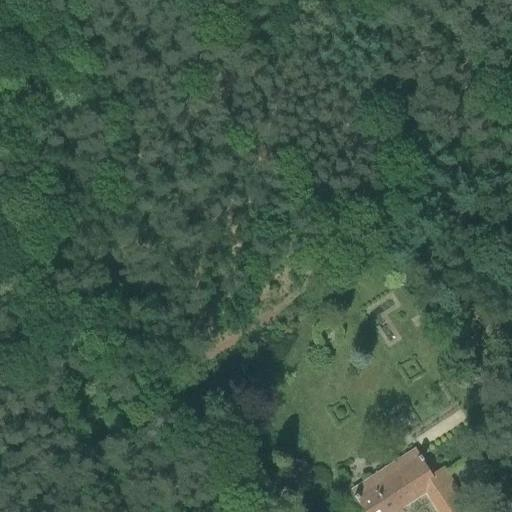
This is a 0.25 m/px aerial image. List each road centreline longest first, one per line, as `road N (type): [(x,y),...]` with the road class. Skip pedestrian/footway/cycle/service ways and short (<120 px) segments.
road 1 (track): [(165,390),(0,237)]
road 2 (track): [(296,511),(165,390)]
